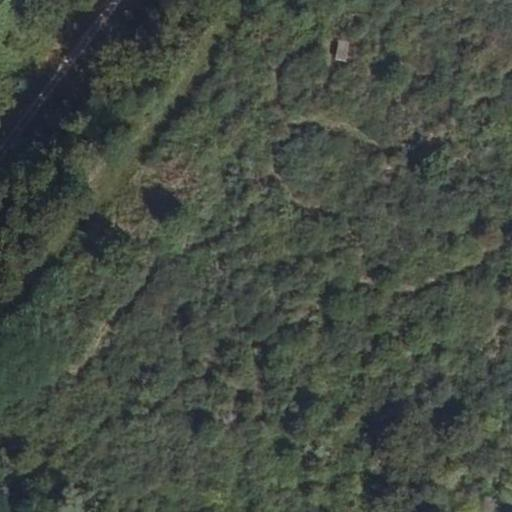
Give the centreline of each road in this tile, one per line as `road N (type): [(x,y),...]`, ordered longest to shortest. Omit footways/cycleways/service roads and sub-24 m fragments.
road 1 (track): [(237,0),(148,135),(0,308)]
road 2 (track): [(121,0),(0,150)]
